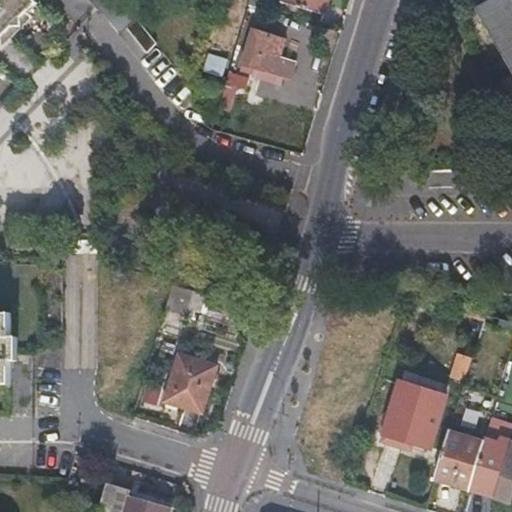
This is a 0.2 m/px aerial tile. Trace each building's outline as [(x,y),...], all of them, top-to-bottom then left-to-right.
[(22,19),(27,13),(37,3),(34,0),(0,0),(0,23),(8,32),(14,26),(22,26),(22,19)] [(324,12),(327,0),(283,0),(283,1),(324,12)] [(511,0),(495,0),(485,6),(511,52),(511,0)] [(0,51),(33,18),(27,13),(22,19),(22,26),(14,26),(8,32),(0,23),(0,51)] [(253,30),(243,66),(291,80),(296,65),(280,60),(286,40),(253,30)] [(223,75),(227,59),(212,56),(208,72),(223,75)] [(227,73),(225,79),(224,83),(246,90),(249,80),(227,73)] [(203,84),(193,103),(208,112),(219,92),(203,84)] [(222,89),(216,109),(229,113),(235,92),(222,89)] [(0,230),(51,231),(97,231),(97,181),(97,154),(36,154),(0,154),(0,230)] [(201,293),(174,287),(166,311),(186,316),(190,304),(197,306),(201,293)] [(0,383),(11,384),(11,361),(17,361),(17,337),(11,336),(11,313),(0,313),(0,383)] [(178,355),(165,402),(204,414),(218,367),(178,355)] [(399,383),(384,433),(430,448),(446,397),(399,383)] [(448,432),(434,478),(456,485),(458,480),(473,484),(485,443),(448,432)] [(473,484),(471,490),(496,497),(511,442),(511,440),(501,437),(500,442),(487,438),(485,443),(473,484)] [(511,442),(496,497),(496,498),(511,502),(511,498),(511,442)] [(131,490),(107,484),(99,511),(170,511),(129,499),(131,490)]
